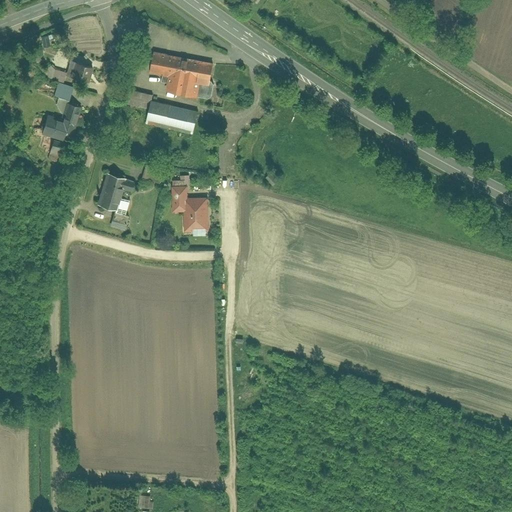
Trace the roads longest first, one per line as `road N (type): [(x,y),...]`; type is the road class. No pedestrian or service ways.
road 1 (unclassified): [(54,511),(52,307),(113,65),(97,0)]
road 2 (primary): [(511,196),(301,77),(194,0)]
road 3 (unknown): [(54,475),(233,487)]
road 4 (residential): [(377,0),(511,91)]
